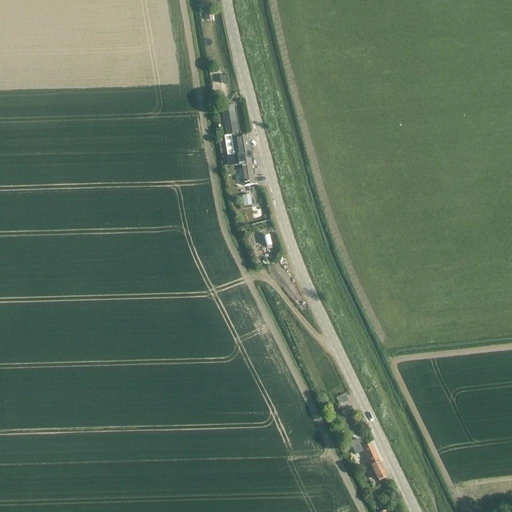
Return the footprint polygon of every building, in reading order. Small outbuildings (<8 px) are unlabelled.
[(227,123),(233,155),(249,152),(247,137),(238,138),(233,112),(224,113),(221,114),(223,124),(227,123)] [(235,165),(252,163),(250,153),(251,153),(250,152),(249,152),(233,155),(235,165)] [(240,166),(243,187),(255,185),(252,163),(235,165),(235,167),(240,166)] [(252,206),(250,195),(242,196),(243,207),(252,206)] [(345,395),(336,399),(339,405),(348,401),(345,395)] [(344,417),(354,412),(351,406),(342,411),(344,417)] [(371,466),(379,462),(371,444),(363,448),(362,446),(363,446),(362,443),(361,444),(359,439),(350,443),(355,455),(364,451),(371,466)] [(379,462),(371,466),(378,482),(387,478),(379,462)]
